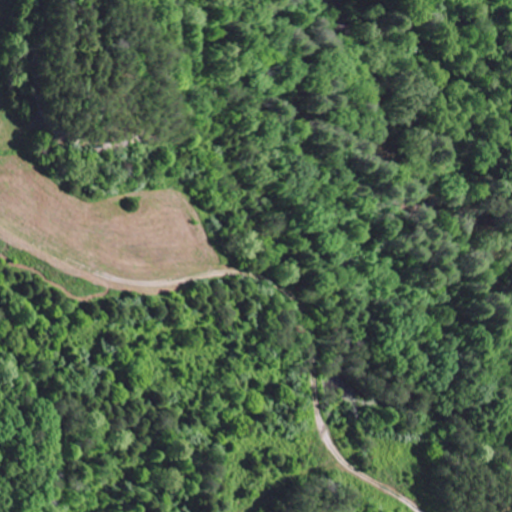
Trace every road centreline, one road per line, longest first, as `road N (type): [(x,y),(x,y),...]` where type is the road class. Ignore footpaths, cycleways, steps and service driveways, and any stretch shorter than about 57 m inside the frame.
road 1 (residential): [(511,439),(416,383),(58,306),(0,283)]
road 2 (residential): [(58,306),(52,389),(14,511)]
